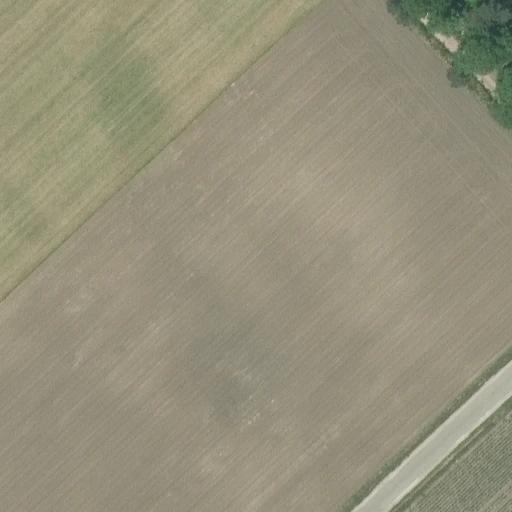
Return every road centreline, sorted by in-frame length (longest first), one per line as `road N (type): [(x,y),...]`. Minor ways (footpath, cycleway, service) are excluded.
road 1 (unclassified): [(370,511),(511,379)]
road 2 (track): [(411,0),(511,114)]
